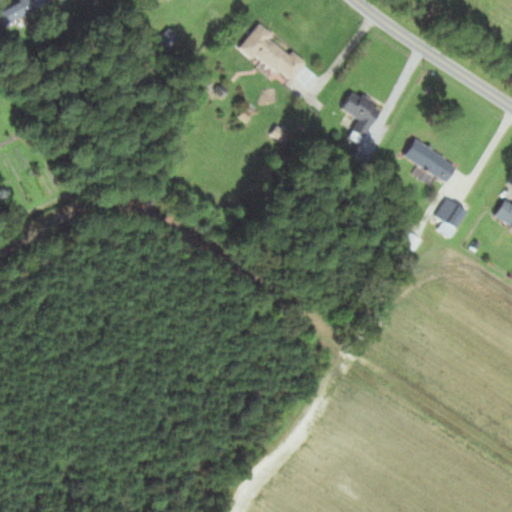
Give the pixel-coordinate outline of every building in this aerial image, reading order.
[(51,1),(50,0),(18,0),(2,10),(11,25),(51,1)] [(309,61),(263,22),(243,45),(289,84),(309,61)] [(340,107),(353,118),(346,126),(358,136),(379,111),(354,90),(340,107)] [(451,163),(408,135),(397,153),(440,180),(451,163)] [(511,227),(511,203),(499,196),(488,215),(511,227)] [(434,228),(449,236),(463,209),(440,198),(431,215),(439,219),(434,228)] [(394,246),(408,254),(417,238),(403,230),(394,246)]
